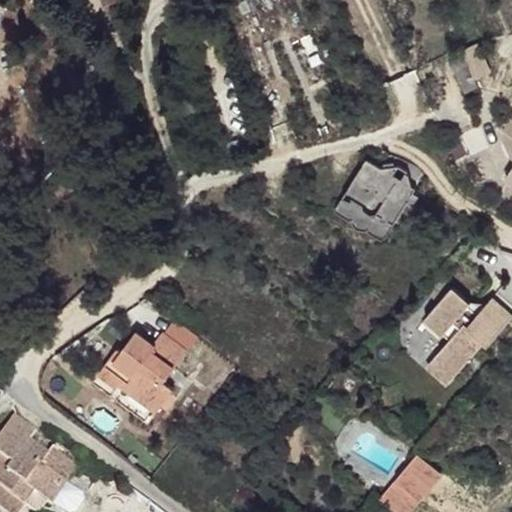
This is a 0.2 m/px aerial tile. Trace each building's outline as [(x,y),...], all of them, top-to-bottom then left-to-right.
[(122,0),(116,0),(124,18),(147,8),(143,0),(126,0),(123,1),(122,0)] [(477,40),(459,45),(470,75),(488,69),(477,40)] [(459,49),(448,53),(455,72),(467,67),(459,49)] [(467,67),(455,72),(462,90),(474,86),(467,67)] [(30,82),(0,74),(0,104),(22,109),(27,95),(30,82)] [(42,80),(32,77),(30,82),(27,95),(37,98),(42,80)] [(37,98),(27,95),(22,109),(33,112),(37,98)] [(511,119),(508,117),(497,134),(506,181),(511,170),(511,119)] [(387,175),(372,165),(349,208),(378,223),(387,222),(402,229),(421,193),(412,188),(416,178),(402,171),(387,175)] [(387,222),(378,223),(349,208),(344,218),(394,245),(402,229),(387,222)] [(472,299),(454,283),(424,314),(447,337),(433,352),(452,370),(482,339),(487,342),(511,316),(511,308),(505,302),(501,307),(490,298),(488,300),(477,311),(468,303),(472,299)] [(494,294),(490,298),(501,307),(505,302),(494,294)] [(477,311),(488,300),(472,299),(468,303),(477,311)] [(123,351),(107,370),(125,385),(128,382),(132,385),(131,389),(162,411),(176,394),(169,388),(195,354),(172,336),(162,346),(144,333),(128,353),(123,351)] [(125,385),(107,370),(103,376),(121,391),(125,385)] [(162,411),(131,389),(131,394),(158,415),(162,411)] [(12,415),(0,432),(0,456),(10,464),(12,461),(34,475),(47,452),(27,438),(33,429),(12,415)] [(76,464),(52,445),(47,452),(34,475),(12,461),(10,464),(0,478),(0,502),(11,511),(12,511),(15,511),(34,493),(52,504),(76,464)] [(439,474),(417,454),(395,479),(418,499),(439,474)] [(0,456),(0,478),(10,464),(0,456)] [(395,479),(380,495),(399,511),(407,511),(418,499),(395,479)] [(0,511),(10,511),(11,511),(0,502),(0,511)]
